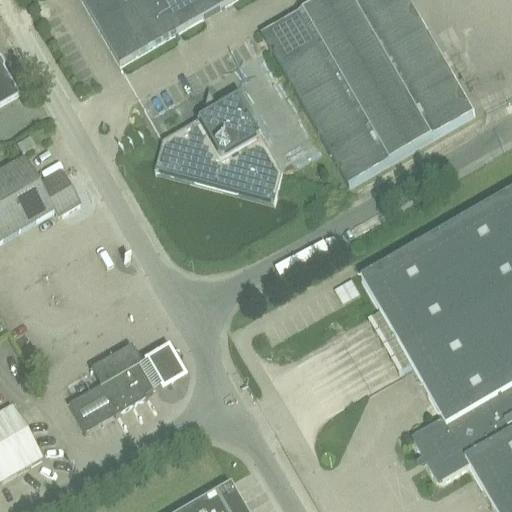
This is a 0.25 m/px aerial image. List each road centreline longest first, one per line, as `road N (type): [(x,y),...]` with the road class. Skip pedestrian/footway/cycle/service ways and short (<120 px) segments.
road 1 (unclassified): [(182,314),(511,127)]
road 2 (unclassified): [(182,314),(6,22)]
road 3 (unclassified): [(29,511),(224,399)]
road 4 (unclassified): [(290,511),(224,399)]
